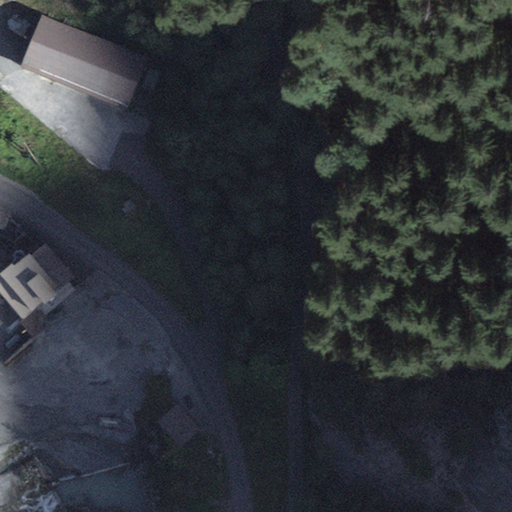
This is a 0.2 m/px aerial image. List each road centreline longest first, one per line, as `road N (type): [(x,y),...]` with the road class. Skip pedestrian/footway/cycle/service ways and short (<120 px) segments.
road 1 (unclassified): [(263,0),(273,69),(297,137),(309,239),(294,395),(294,511)]
road 2 (residential): [(0,188),(144,291),(175,323),(210,382),(244,511)]
